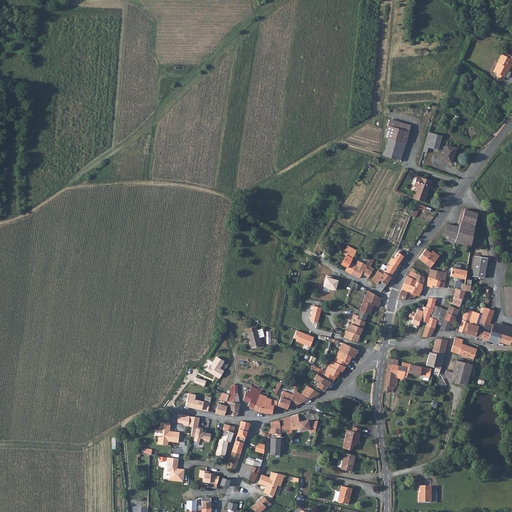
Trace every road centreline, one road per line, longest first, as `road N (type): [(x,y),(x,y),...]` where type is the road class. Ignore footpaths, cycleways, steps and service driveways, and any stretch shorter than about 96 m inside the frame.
road 1 (track): [(0,446),(79,447),(157,407),(185,361),(199,362),(210,344),(231,197)]
road 2 (track): [(231,197),(357,123),(384,116),(394,0)]
road 3 (track): [(61,191),(276,0)]
road 4 (track): [(0,222),(61,191),(174,184),(231,197)]
road 5 (track): [(231,197),(257,225),(392,301)]
road 6 (tertiary): [(384,345),(400,275),(461,190)]
road 7 (residential): [(511,321),(500,317),(483,212),(461,190)]
road 8 (residential): [(384,345),(420,344),(439,334),(511,345)]
road 9 (track): [(155,114),(153,19),(136,0)]
